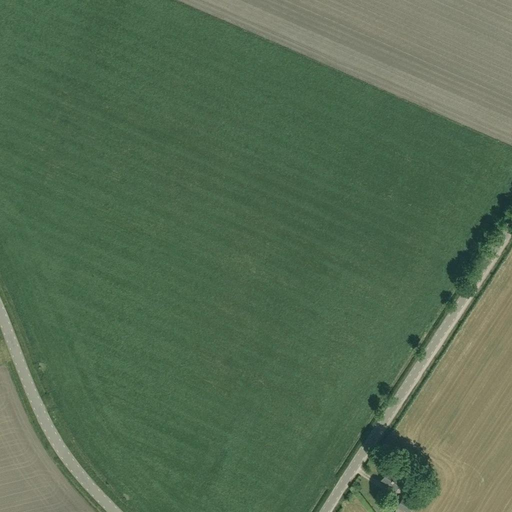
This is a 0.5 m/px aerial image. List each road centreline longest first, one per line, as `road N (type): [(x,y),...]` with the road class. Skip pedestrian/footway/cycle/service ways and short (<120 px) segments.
road 1 (unclassified): [(330,511),(511,230)]
road 2 (tertiary): [(116,511),(44,427),(0,312)]
